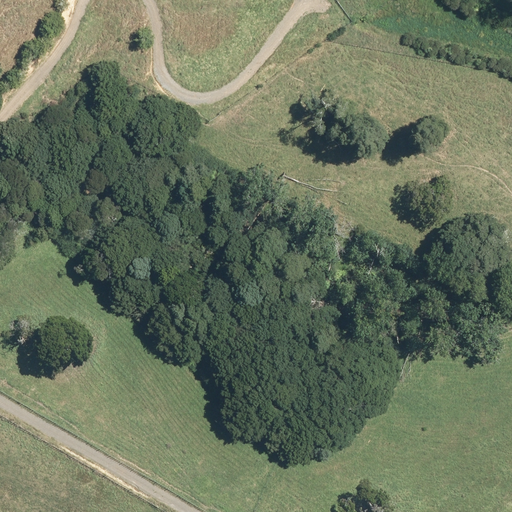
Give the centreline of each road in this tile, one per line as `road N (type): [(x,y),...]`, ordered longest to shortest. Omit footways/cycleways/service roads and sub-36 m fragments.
road 1 (track): [(148,0),(161,62),(194,93),(213,95),(304,0)]
road 2 (track): [(0,402),(180,511)]
road 3 (track): [(0,116),(91,0)]
